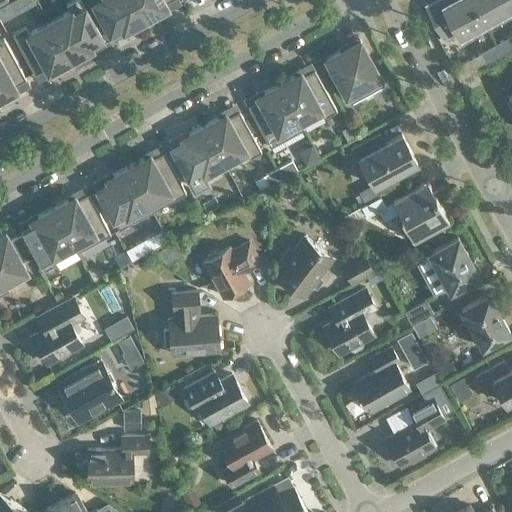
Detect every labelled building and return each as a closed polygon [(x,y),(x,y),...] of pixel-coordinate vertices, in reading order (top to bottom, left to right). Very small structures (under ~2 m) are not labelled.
[(7,0),(8,0),(0,4),(0,13),(2,17),(17,9),(11,0),(7,0)] [(70,11),(49,22),(70,59),(71,59),(85,51),(92,48),(89,44),(101,37),(80,0),(72,0),(66,4),(70,11)] [(145,18),(135,0),(91,0),(110,33),(121,26),(123,30),(130,27),(144,19),(145,18)] [(135,0),(145,18),(147,17),(147,18),(160,10),(167,6),(165,2),(169,0),(135,0)] [(457,30),(460,37),(484,24),(471,0),(450,0),(431,11),(428,5),(427,5),(444,37),(457,30)] [(511,0),(471,0),(484,24),(511,8),(511,0)] [(70,59),(49,22),(29,33),(25,26),(12,33),(34,74),(46,68),(48,71),(55,68),(69,60),(68,60),(70,59)] [(503,36),(494,41),(500,53),(509,48),(503,36)] [(0,97),(10,93),(10,92),(16,89),(14,85),(26,79),(3,38),(0,39),(0,97)] [(384,84),(360,39),(340,50),(326,58),(350,102),(384,84)] [(480,53),(453,68),(459,79),(486,64),(480,53)] [(280,83),(279,84),(303,128),(304,128),(300,121),(320,110),(324,117),(337,110),(314,69),(303,76),(301,72),(294,75),(280,83)] [(303,128),(279,84),(277,84),(264,92),(257,96),(259,99),(248,106),(270,146),(303,128)] [(205,124),(203,125),(224,162),(245,151),(248,158),(261,151),(239,110),(227,117),(225,113),(219,117),(219,116),(205,124)] [(224,162),(203,125),(202,126),(202,125),(188,133),(182,137),(184,141),(172,147),(194,188),(207,181),(203,174),(224,162)] [(348,125),(342,129),(348,139),(354,136),(348,125)] [(356,159),(359,158),(360,157),(374,182),(375,185),(417,162),(401,133),(377,147),(371,136),(350,148),(356,159)] [(129,165),(128,166),(152,211),(186,192),(164,152),(152,158),(150,154),(143,158),(129,165)] [(292,159),(276,168),(281,177),(297,168),(292,159)] [(152,211),(128,166),(127,167),(113,174),(106,178),(108,182),(97,188),(119,229),(132,222),(128,215),(148,204),(152,211)] [(276,168),(265,174),(270,183),(281,177),(276,168)] [(374,182),(359,190),(366,203),(380,195),(375,185),(374,182)] [(448,219),(438,201),(435,195),(430,197),(423,183),(393,199),(393,200),(385,204),(380,195),(366,203),(361,205),(366,216),(378,209),(383,219),(399,210),(400,213),(399,214),(402,218),(397,221),(405,235),(409,232),(413,239),(448,219)] [(54,207),(53,207),(77,252),(110,234),(88,193),(77,199),(75,195),(68,199),(54,206),(54,207)] [(77,252),(53,207),(51,208),(37,215),(38,216),(31,219),(33,223),(21,229),(44,270),(57,263),(53,256),(72,245),(76,252),(77,252)] [(160,229),(125,249),(131,259),(166,239),(160,229)] [(27,270),(7,232),(0,235),(0,293),(10,289),(6,282),(27,270)] [(275,273),(303,295),(332,257),(304,235),(292,250),(289,248),(279,260),(283,263),(275,273)] [(478,274),(458,237),(429,252),(450,290),(478,274)] [(208,254),(207,256),(207,258),(204,260),(223,296),(249,282),(243,271),(260,262),(249,240),(231,250),(229,246),(219,251),(215,250),(208,254)] [(124,249),(113,255),(119,266),(129,260),(124,249)] [(373,270),(363,252),(342,264),(352,281),(373,270)] [(144,256),(140,265),(145,268),(150,266),(153,261),(144,256)] [(93,267),(88,270),(93,279),(102,274),(99,269),(93,267)] [(379,270),(367,276),(371,284),(383,277),(379,270)] [(365,287),(335,304),(330,307),(336,319),(324,325),(338,352),(349,347),(350,349),(354,350),(362,346),(363,342),(362,340),(374,333),(368,323),(371,321),(372,317),(368,309),(375,306),(365,287)] [(171,353),(219,349),(216,313),(199,315),(197,289),(172,291),(174,317),(168,317),(169,326),(164,327),(165,344),(170,344),(171,353)] [(510,331),(489,293),(461,308),(468,321),(461,325),(468,337),(475,334),(482,347),(510,331)] [(73,297),(43,313),(42,311),(35,315),(43,329),(32,335),(47,362),(57,356),(62,358),(68,354),(70,349),(82,343),(76,332),(79,331),(80,327),(76,319),(83,315),(73,297)] [(433,312),(426,299),(404,311),(411,324),(433,312)] [(121,319),(118,326),(121,332),(132,326),(126,316),(121,319)] [(411,331),(398,338),(406,352),(419,345),(411,331)] [(129,335),(118,341),(123,352),(135,345),(129,335)] [(409,387),(394,361),(398,359),(391,346),(370,358),(377,369),(354,382),(369,408),(409,387)] [(93,413),(107,406),(107,405),(121,397),(106,371),(103,373),(96,361),(61,381),(68,392),(64,394),(79,420),(93,413)] [(486,394),(496,388),(497,387),(506,403),(511,399),(511,367),(502,373),(496,362),(474,374),(486,394)] [(449,365),(437,371),(442,380),(454,374),(449,365)] [(219,381),(214,370),(184,387),(196,409),(202,407),(210,422),(247,402),(232,374),(219,381)] [(465,376),(451,383),(456,393),(470,386),(465,376)] [(168,386),(155,394),(161,405),(175,398),(168,386)] [(153,393),(141,399),(141,412),(157,412),(153,393)] [(435,445),(427,431),(429,426),(444,417),(433,396),(409,410),(415,421),(385,438),(400,464),(411,459),(414,461),(423,456),(423,452),(435,445)] [(140,411),(123,411),(123,429),(140,428),(140,411)] [(271,446),(257,420),(219,441),(231,464),(222,469),(231,484),(258,469),(252,457),(271,446)] [(87,458),(86,458),(83,460),(82,464),(83,469),(87,471),(87,480),(132,479),(132,451),(147,451),(147,434),(121,434),(122,448),(87,448),(87,458)] [(252,511),(307,511),(293,485),(279,493),(273,483),(245,499),(252,511)] [(195,491),(185,497),(190,506),(200,500),(195,491)] [(0,492),(0,511),(29,511),(0,492)] [(89,511),(85,511),(75,493),(46,508),(48,511),(97,511),(95,509),(89,511)] [(227,511),(243,504),(237,493),(216,505),(219,511),(227,511)]
